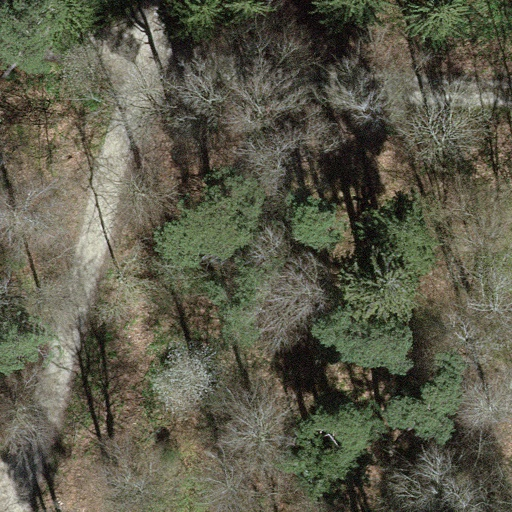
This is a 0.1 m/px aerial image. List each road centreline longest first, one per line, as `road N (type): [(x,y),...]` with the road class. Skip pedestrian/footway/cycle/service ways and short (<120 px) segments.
road 1 (track): [(161,0),(12,511)]
road 2 (track): [(511,94),(0,45)]
